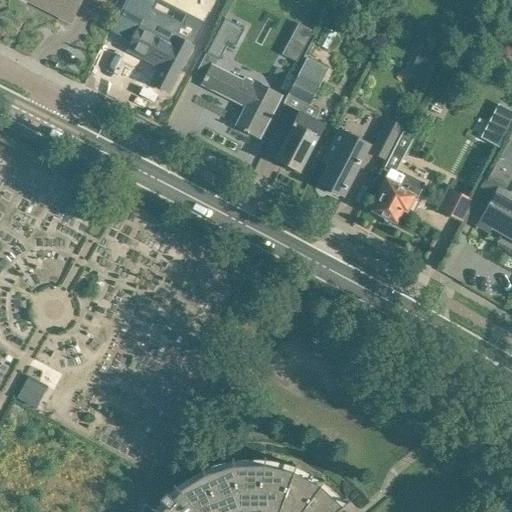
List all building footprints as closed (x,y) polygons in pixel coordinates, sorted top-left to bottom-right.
[(81,0),(26,0),(32,3),(33,1),(40,5),(39,6),(70,22),(81,0)] [(127,0),(120,16),(135,24),(146,1),(146,0),(127,0)] [(151,84),(169,93),(194,47),(175,38),(183,23),(150,7),(126,52),(152,65),(152,64),(160,68),(151,84)] [(236,46),(237,43),(245,29),(225,18),(207,55),(218,60),(228,41),(236,46)] [(298,25),(282,56),(297,63),(313,33),(298,25)] [(211,66),(205,77),(204,80),(202,85),(234,101),(235,98),(248,104),(236,127),(259,139),(280,96),(256,84),(254,88),(211,66)] [(299,112),(283,143),(274,161),(300,174),(325,126),(305,115),(319,89),(297,78),(283,104),(299,112)] [(511,111),(500,105),(482,139),(499,148),(511,123),(511,111)] [(387,120),(371,152),(385,160),(402,128),(387,120)] [(336,130),(320,162),(329,167),(320,184),(343,196),(352,178),(366,150),(368,146),(336,130)] [(402,133),(398,140),(392,152),(403,157),(412,138),(402,133)] [(511,196),(504,192),(509,183),(511,176),(511,168),(499,161),(483,189),(495,195),(479,222),(490,228),(511,240),(511,196)] [(403,173),(402,175),(391,170),(379,191),(382,193),(373,211),(395,223),(402,210),(406,211),(413,199),(415,200),(423,183),(403,173)] [(477,214),(488,193),(462,180),(452,202),(477,214)] [(48,387),(30,378),(29,378),(17,398),(36,408),(37,407),(36,407),(46,388),(47,388),(48,387)] [(337,511),(347,504),(349,503),(325,481),(297,465),(264,458),(231,459),(200,469),(173,486),(152,509),(145,504),(140,511),(337,511)]
